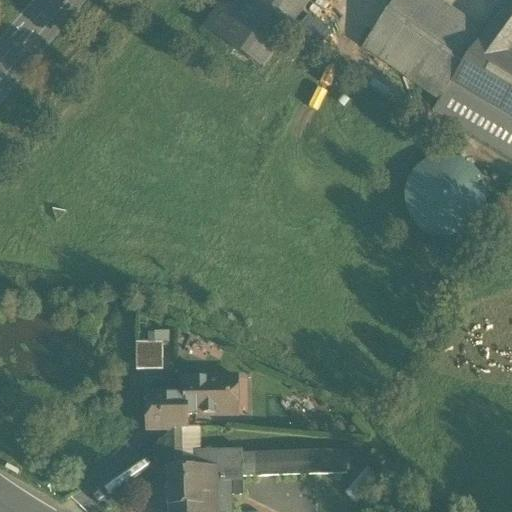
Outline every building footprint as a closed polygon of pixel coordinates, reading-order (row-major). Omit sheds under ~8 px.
[(225,0),(204,31),(250,63),(294,0),(225,0)] [(311,0),(294,0),(250,63),(262,71),(311,0)] [(397,0),(363,50),(439,104),(451,86),(482,40),(485,36),(434,0),(397,0)] [(485,36),(482,40),(508,56),(511,50),(511,4),(509,2),(485,36)] [(297,36),(316,51),(328,35),(310,21),(297,36)] [(511,58),(508,56),(482,40),(451,86),(511,122),(511,58)] [(511,161),(511,122),(451,86),(439,104),(432,113),(511,161)] [(477,225),(481,219),(484,211),(486,204),(486,196),(485,188),(482,181),(478,174),(473,169),(466,164),(459,161),(452,159),(444,158),(436,159),(429,161),(422,165),(416,170),(411,176),(407,183),(405,191),(404,198),(405,206),(407,214),(410,221),(415,227),(421,232),(427,236),(435,239),(442,240),(450,240),(458,238),(465,235),(471,231),(477,225)] [(137,372),(162,371),(162,345),(136,345),(137,372)] [(185,395),(185,418),(231,417),(230,379),(185,380),(185,395)] [(186,430),(185,418),(185,395),(147,396),(148,432),(168,431),(168,430),(179,430),(186,430)] [(168,431),(167,439),(179,439),(179,430),(168,430),(168,431)] [(167,439),(167,447),(179,447),(179,439),(167,439)] [(179,468),(179,447),(167,447),(168,468),(179,468)] [(215,466),(216,484),(242,483),(242,479),(346,473),(345,456),(325,451),(241,456),(241,451),(196,453),(197,467),(215,466)] [(168,468),(170,509),(217,507),(217,498),(216,484),(215,466),(197,467),(179,468),(168,468)] [(346,493),(353,499),(373,475),(365,469),(346,493)] [(231,511),(230,497),(217,498),(217,507),(170,509),(169,511),(231,511)]
